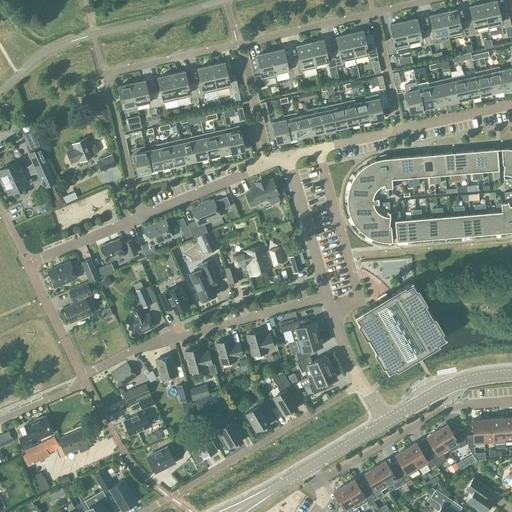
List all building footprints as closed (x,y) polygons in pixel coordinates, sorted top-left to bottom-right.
[(496,1),(483,4),(488,25),(487,25),(488,29),(501,26),(502,28),(505,28),(506,33),(511,31),(511,29),(508,13),(499,15),(496,1)] [(483,4),(470,7),(473,21),(466,22),(469,36),(477,34),(475,28),(487,25),(488,25),(483,4)] [(456,10),(443,13),(448,34),(447,34),(448,38),(461,35),(462,37),(469,36),(466,22),(460,24),(456,10)] [(426,31),(430,45),(438,43),(440,39),(439,36),(447,34),(448,34),(443,13),(430,16),(433,30),(426,31)] [(420,33),(417,19),(403,22),(408,43),(409,43),(421,40),(422,47),(430,45),(426,31),(420,33)] [(393,39),(385,41),(388,54),(397,52),(396,50),(409,47),(409,43),(408,43),(403,22),(390,25),(393,39)] [(363,31),(350,34),(355,59),(368,56),(369,59),(378,57),(375,43),(366,45),(363,31)] [(340,51),(333,53),(336,66),(343,65),(343,62),(355,59),(350,34),(336,37),(340,51)] [(491,39),(483,41),(484,49),(493,47),(491,39)] [(323,40),(321,41),(310,43),(315,64),(327,61),(329,68),(336,66),(333,53),(326,54),(323,40)] [(300,60),(293,62),(296,75),(304,74),(303,71),(316,68),(315,64),(310,43),(297,46),(300,60)] [(471,45),(462,47),(464,54),(471,53),(473,52),(471,45)] [(287,63),(283,49),(270,52),(275,73),(287,70),(289,77),(296,75),(293,62),(287,63)] [(260,69),(253,71),(257,88),(265,86),(263,80),(276,77),(275,73),(270,52),(257,55),(260,69)] [(459,55),(460,61),(472,59),(471,56),(471,53),(464,54),(459,55)] [(410,56),(398,59),(400,67),(412,64),(410,56)] [(378,60),(372,62),(375,74),(381,73),(378,60)] [(225,63),(211,66),(217,91),(229,88),(231,94),(239,92),(235,75),(228,77),(225,63)] [(201,83),(195,84),(197,98),(198,98),(205,96),(204,94),(217,91),(211,66),(198,69),(201,83)] [(357,66),(350,68),(352,79),(359,77),(357,66)] [(500,71),(499,67),(487,70),(492,93),(504,90),(500,71)] [(511,69),(511,68),(500,71),(504,90),(504,91),(511,89),(511,69)] [(492,93),(487,70),(475,72),(476,76),(481,96),(492,93)] [(185,72),(171,75),(177,100),(190,97),(191,103),(199,102),(198,98),(197,98),(195,84),(188,86),(185,72)] [(392,74),(395,86),(401,84),(398,72),(392,74)] [(171,75),(158,78),(161,92),(155,93),(158,107),(165,105),(165,103),(177,100),(171,75)] [(465,79),(464,75),(452,78),(457,101),(469,98),(465,79)] [(382,76),(376,77),(379,89),(385,88),(382,76)] [(476,76),(465,79),(469,98),(481,96),(476,76)] [(457,101),(452,78),(440,80),(445,104),(457,101)] [(445,104),(440,80),(428,83),(429,87),(434,106),(445,104)] [(145,81),(143,81),(132,84),(136,105),(149,102),(150,108),(158,107),(155,93),(148,95),(145,81)] [(136,105),(132,84),(118,87),(123,108),(136,105)] [(429,87),(418,89),(422,109),(434,106),(429,87)] [(422,109),(418,89),(405,92),(406,94),(404,94),(405,101),(407,101),(409,109),(410,113),(423,110),(422,109)] [(383,119),(383,117),(383,115),(381,107),(383,106),(381,99),(379,100),(378,94),(365,97),(366,101),(367,101),(371,121),(371,122),(383,119)] [(354,100),(342,102),(348,126),(359,123),(355,104),(354,100)] [(366,101),(355,104),(359,123),(371,121),(367,101),(366,101)] [(263,116),(269,115),(266,102),(260,104),(263,116)] [(342,102),(331,105),(330,105),(331,109),(336,129),(348,126),(342,102)] [(97,107),(98,111),(102,113),(106,111),(103,104),(97,107)] [(319,107),(307,110),(308,114),(312,134),(324,131),(320,112),(319,107)] [(245,120),(243,108),(237,109),(239,121),(245,120)] [(331,109),(320,112),(324,131),(336,129),(331,109)] [(296,113),(295,113),(283,116),(284,120),(285,120),(289,139),(301,137),(296,117),(297,117),(296,113)] [(308,114),(297,117),(296,117),(301,137),(312,134),(308,114)] [(285,120),(284,120),(272,122),(277,143),(290,140),(289,139),(285,120)] [(127,125),(128,131),(142,128),(140,122),(127,125)] [(244,150),(244,149),(244,147),(239,126),(227,129),(232,152),(232,153),(244,150)] [(232,152),(227,129),(215,131),(220,155),(232,152)] [(142,137),(141,131),(129,134),(130,139),(142,137)] [(220,155),(215,131),(203,134),(209,157),(220,155)] [(29,146),(37,142),(32,132),(24,136),(29,146)] [(203,134),(192,137),(197,160),(209,157),(203,134)] [(197,160),(192,137),(180,139),(185,163),(197,160)] [(87,138),(72,145),(74,149),(67,152),(72,164),(79,161),(80,163),(95,156),(94,154),(97,153),(98,151),(96,145),(94,144),(90,146),(87,138)] [(180,139),(168,142),(174,165),(185,163),(180,139)] [(168,142),(157,145),(162,168),(174,165),(168,142)] [(162,168),(157,145),(152,146),(153,150),(146,151),(150,171),(151,171),(162,168)] [(40,148),(29,153),(33,163),(28,167),(21,168),(19,162),(11,165),(10,164),(6,166),(7,167),(0,170),(0,180),(1,184),(47,163),(40,148)] [(506,203),(502,203),(501,203),(504,231),(511,228),(511,149),(508,148),(504,148),(501,149),(502,163),(502,164),(503,165),(504,165),(503,174),(504,188),(511,187),(511,191),(505,192),(506,203)] [(500,178),(497,149),(486,150),(488,171),(493,171),(494,179),(500,178)] [(488,171),(486,150),(475,151),(478,180),(483,180),(482,171),(488,171)] [(150,171),(146,151),(134,154),(134,156),(132,156),(134,163),(136,163),(137,171),(138,171),(138,174),(151,172),(151,171),(150,171)] [(475,151),(465,152),(466,173),(472,172),(472,181),(478,180),(475,151)] [(456,182),(454,152),(443,153),(445,175),(450,174),(451,182),(456,182)] [(466,173),(465,152),(454,152),(456,182),(462,181),(461,173),(466,173)] [(445,175),(443,153),(433,154),(435,184),(440,183),(440,175),(445,175)] [(433,154),(422,155),(424,176),(429,176),(430,184),(435,184),(433,154)] [(97,161),(102,171),(116,165),(112,155),(97,161)] [(422,155),(411,156),(414,185),(419,185),(418,177),(424,176),(422,155)] [(411,156),(400,157),(402,178),(408,178),(408,186),(414,185),(411,156)] [(402,178),(400,157),(389,158),(390,160),(392,188),(393,188),(393,187),(398,187),(397,179),(402,178)] [(390,160),(378,162),(377,160),(374,161),(372,162),(369,163),(366,165),(368,168),(363,172),(360,169),(358,172),(356,174),(354,177),(352,179),(351,182),(354,184),(352,190),(348,189),(348,193),(347,196),(347,200),(347,204),(348,207),(348,211),(349,214),(351,217),(354,216),(357,222),(354,224),(356,227),(359,229),(361,231),(363,233),(366,235),(368,232),(374,235),(373,239),(376,240),(379,241),(382,242),(386,242),(389,242),(392,242),(391,228),(391,227),(391,226),(390,225),(389,225),(390,217),(389,202),(379,203),(379,199),(389,198),(388,188),(392,188),(390,160)] [(47,163),(1,184),(5,192),(7,191),(9,195),(17,191),(18,192),(22,190),(21,189),(29,185),(26,179),(31,175),(38,173),(44,188),(55,183),(47,163)] [(276,188),(278,187),(276,180),(273,181),(273,179),(266,182),(265,179),(256,183),(257,185),(250,188),(252,192),(246,194),(251,207),(258,204),(257,203),(279,194),(276,188)] [(58,190),(50,193),(56,207),(64,204),(58,190)] [(65,203),(77,198),(74,192),(62,196),(65,203)] [(194,239),(208,233),(204,224),(221,217),(218,212),(231,206),(227,197),(214,202),(214,200),(210,202),(209,199),(202,202),(203,205),(191,209),(196,221),(188,224),(194,239)] [(497,212),(492,212),(493,233),(504,233),(504,231),(501,203),(496,204),(497,212)] [(485,204),(480,205),(483,234),(493,233),(492,212),(486,213),(485,204)] [(475,214),(470,214),(472,235),(483,234),(480,205),(474,205),(475,214)] [(464,206),(459,207),(461,236),(472,235),(470,214),(465,215),(464,206)] [(454,215),(448,216),(450,237),(461,236),(459,207),(453,207),(454,215)] [(450,237),(448,216),(443,216),(443,208),(437,209),(439,238),(450,237)] [(439,238),(437,209),(432,209),(432,217),(427,218),(429,239),(439,238)] [(411,219),(405,219),(407,241),(418,240),(415,210),(410,211),(411,219)] [(429,239),(427,218),(422,218),(421,210),(415,210),(418,240),(429,239)] [(407,241),(405,219),(400,220),(400,212),(394,212),(396,242),(407,241)] [(147,258),(157,254),(153,245),(173,237),(166,220),(144,229),(149,242),(142,246),(147,258)] [(202,236),(209,252),(220,247),(213,231),(202,236)] [(125,245),(122,246),(119,239),(100,247),(106,262),(126,254),(128,253),(130,256),(137,253),(132,240),(124,243),(125,245)] [(247,264),(250,276),(271,270),(270,264),(274,263),(274,266),(283,263),(278,248),(265,252),(264,246),(244,251),(244,252),(233,256),(237,267),(247,264)] [(169,251),(163,254),(172,273),(177,270),(169,251)] [(293,274),(302,271),(298,255),(289,258),(293,274)] [(91,259),(82,263),(90,281),(99,277),(91,259)] [(199,265),(201,269),(190,274),(202,302),(216,296),(210,281),(218,278),(219,281),(220,281),(211,260),(199,265)] [(48,271),(55,288),(77,278),(70,262),(48,271)] [(106,265),(97,269),(100,276),(110,272),(106,265)] [(238,281),(234,267),(226,269),(230,284),(238,281)] [(106,276),(100,282),(105,287),(111,280),(106,276)] [(354,316),(383,365),(388,373),(446,338),(413,282),(388,296),(386,293),(377,298),(379,301),(354,316)] [(92,294),(88,285),(69,292),(74,304),(65,308),(67,312),(65,313),(68,319),(69,318),(71,322),(79,319),(80,319),(83,318),(84,317),(91,314),(84,297),(92,294)] [(172,305),(176,313),(189,307),(186,300),(188,299),(184,292),(183,293),(180,286),(166,291),(167,292),(160,296),(165,308),(172,305)] [(144,308),(151,304),(143,288),(137,291),(144,308)] [(324,318),(321,305),(312,307),(316,321),(324,318)] [(155,327),(149,314),(143,316),(139,307),(132,311),(136,320),(129,323),(135,336),(155,327)] [(105,318),(112,315),(109,308),(102,311),(105,318)] [(282,333),(283,332),(286,344),(294,341),(294,342),(296,341),(319,334),(315,322),(301,327),(299,321),(280,327),(282,333)] [(258,334),(257,332),(255,333),(254,331),(247,333),(248,335),(247,335),(252,356),(268,351),(267,349),(274,348),(270,334),(263,336),(263,333),(258,334)] [(296,341),(300,352),(296,353),(298,360),(310,356),(308,350),(322,345),(319,334),(296,341)] [(217,343),(216,344),(216,346),(215,346),(216,353),(218,353),(221,364),(237,360),(236,358),(243,356),(239,343),(232,345),(232,341),(227,343),(226,341),(224,341),(223,340),(216,342),(217,343)] [(201,350),(196,351),(196,349),(193,350),(192,348),(185,350),(186,352),(185,352),(190,373),(206,368),(205,366),(212,365),(208,351),(201,353),(201,350)] [(281,365),(278,354),(267,357),(270,368),(281,365)] [(172,356),(156,360),(162,380),(177,375),(172,356)] [(310,356),(298,360),(297,361),(302,372),(309,369),(312,375),(331,366),(326,356),(313,362),(310,356)] [(137,377),(128,363),(111,374),(120,388),(137,377)] [(312,375),(308,377),(312,388),(311,388),(314,394),(325,389),(322,384),(336,377),(331,366),(312,375)] [(146,373),(149,382),(155,379),(152,371),(146,373)] [(290,413),(298,408),(289,394),(294,391),(284,374),(273,380),(281,392),(273,396),(280,408),(278,410),(281,416),(289,411),(290,413)] [(182,402),(190,400),(186,383),(177,386),(182,402)] [(150,395),(146,384),(124,394),(128,404),(150,395)] [(207,388),(191,392),(193,400),(209,396),(207,388)] [(139,402),(142,409),(154,404),(151,396),(139,402)] [(196,402),(200,411),(213,406),(209,397),(196,402)] [(270,425),(262,411),(267,408),(261,397),(256,401),(259,406),(246,413),(253,424),(250,426),(254,432),(261,427),(262,429),(270,425)] [(196,417),(191,401),(181,404),(186,420),(196,417)] [(235,445),(243,441),(234,427),(240,424),(231,410),(226,413),(229,418),(218,424),(220,429),(218,430),(225,441),(222,442),(226,448),(234,444),(235,445)] [(155,412),(149,414),(151,423),(158,421),(155,412)] [(150,426),(144,413),(137,416),(137,415),(131,417),(132,418),(124,422),(130,435),(150,426)] [(53,433),(51,430),(46,417),(43,418),(42,416),(35,420),(35,421),(25,426),(30,437),(27,438),(26,436),(20,438),(24,450),(34,445),(32,442),(53,433)] [(511,417),(503,418),(504,440),(505,440),(511,439),(511,417)] [(504,440),(503,418),(493,419),(492,419),(494,441),(494,444),(505,443),(505,440),(504,440)] [(492,419),(482,420),(484,441),(494,441),(492,419)] [(484,441),(482,420),(472,421),(472,420),(472,421),(473,435),(467,435),(468,447),(474,447),(474,442),(484,441)] [(441,428),(437,430),(449,450),(448,451),(450,453),(460,447),(460,448),(466,445),(464,429),(459,430),(453,434),(447,424),(446,423),(440,426),(441,428)] [(85,429),(59,440),(65,455),(79,449),(81,453),(89,449),(87,446),(91,444),(85,429)] [(192,430),(183,434),(194,442),(199,436),(192,430)] [(449,450),(437,430),(427,436),(434,449),(429,452),(436,464),(436,465),(437,466),(447,461),(443,454),(448,451),(449,450)] [(163,431),(155,434),(158,440),(165,436),(163,431)] [(197,450),(192,453),(198,462),(217,451),(207,435),(193,443),(197,450)] [(59,448),(54,438),(21,454),(28,467),(50,456),(48,453),(59,448)] [(416,443),(406,449),(418,470),(428,464),(430,468),(436,465),(436,464),(429,452),(424,455),(416,443)] [(175,463),(168,447),(147,457),(155,473),(175,463)] [(418,470),(406,449),(396,455),(403,468),(398,471),(405,483),(406,483),(411,479),(409,476),(418,470)] [(469,464),(465,459),(457,464),(460,469),(469,464)] [(385,461),(375,467),(387,487),(393,484),(396,488),(405,483),(398,471),(393,474),(385,461)] [(449,469),(452,474),(459,469),(457,465),(449,469)] [(387,487),(375,467),(365,473),(372,486),(367,489),(374,501),(384,496),(381,491),(387,487)] [(113,486),(111,484),(103,470),(94,475),(105,493),(111,490),(110,488),(113,486)] [(354,479),(344,485),(357,508),(367,502),(370,506),(375,503),(374,501),(367,489),(362,492),(354,479)] [(486,495),(489,490),(490,490),(473,479),(466,489),(472,494),(467,501),(477,507),(477,510),(480,511),(481,511),(483,511),(484,511),(485,511),(488,511),(490,507),(490,505),(493,500),(486,495)] [(124,480),(113,486),(110,488),(111,490),(123,509),(136,501),(124,480)] [(341,504),(336,507),(338,511),(351,511),(352,511),(351,511),(357,508),(344,485),(334,491),(341,504)] [(62,488),(56,491),(60,497),(65,494),(62,488)] [(436,489),(430,497),(440,504),(440,508),(437,511),(457,511),(449,506),(453,501),(436,489)] [(106,511),(101,504),(108,500),(103,490),(84,501),(91,511),(106,511)]
